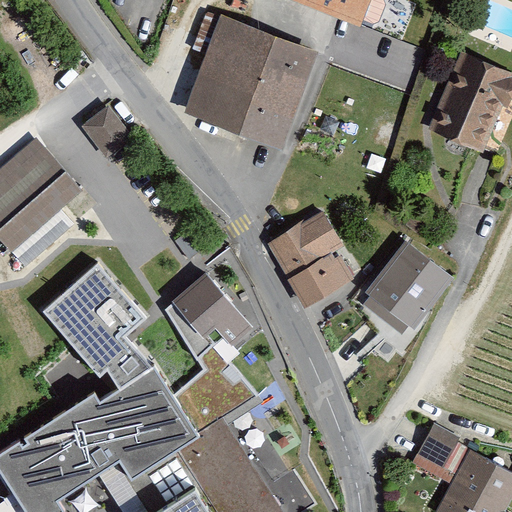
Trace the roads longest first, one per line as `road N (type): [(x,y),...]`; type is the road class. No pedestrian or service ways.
road 1 (unclassified): [(356,511),(345,455),(236,224),(82,0)]
road 2 (track): [(511,223),(466,323),(388,419),(345,455)]
